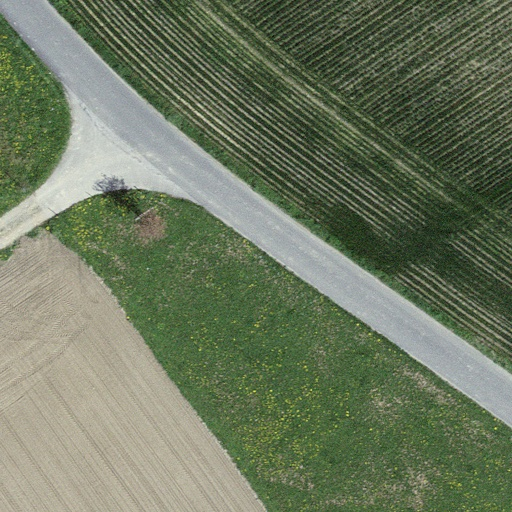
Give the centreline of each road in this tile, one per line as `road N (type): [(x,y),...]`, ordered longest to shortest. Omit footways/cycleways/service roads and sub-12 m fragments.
road 1 (tertiary): [(20,0),(140,127),(511,400)]
road 2 (track): [(140,127),(0,223)]
